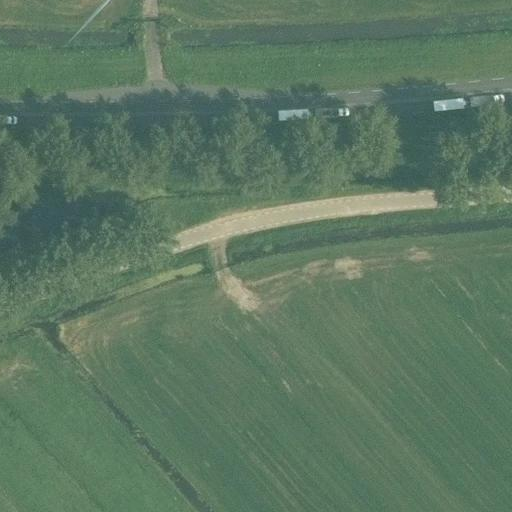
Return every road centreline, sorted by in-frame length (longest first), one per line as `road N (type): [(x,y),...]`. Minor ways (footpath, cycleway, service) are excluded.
road 1 (unclassified): [(0,316),(231,232),(511,191)]
road 2 (primary): [(511,92),(338,110),(0,105)]
